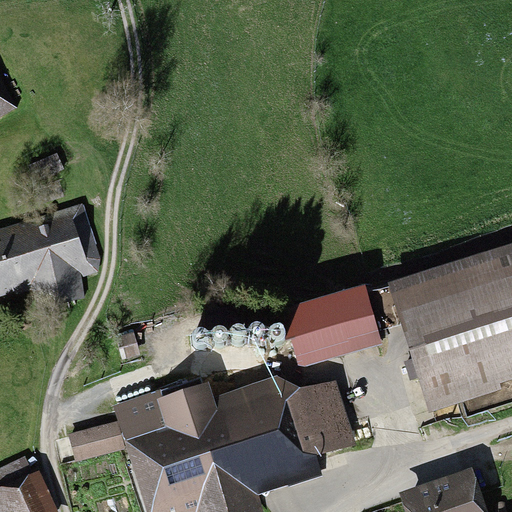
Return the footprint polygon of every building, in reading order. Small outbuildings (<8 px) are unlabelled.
[(0,107),(15,99),(0,70),(0,107)] [(33,180),(61,168),(55,154),(27,166),(33,180)] [(97,260),(84,214),(0,238),(0,289),(39,277),(45,294),(71,286),(66,269),(97,260)] [(405,285),(427,357),(417,361),(432,410),(463,400),(459,388),(511,371),(511,249),(404,284),(405,285)] [(376,343),(363,296),(363,295),(291,315),(304,363),(376,343)] [(350,444),(330,382),(292,393),(276,379),(211,399),(205,379),(115,408),(120,425),(133,425),(160,508),(198,495),(203,511),(255,511),(245,480),(284,468),(289,485),(318,475),(312,456),(350,444)] [(125,447),(119,422),(73,434),(79,459),(125,447)] [(0,511),(42,511),(19,462),(0,471),(0,511)] [(414,511),(480,511),(469,478),(410,497),(414,511)]
